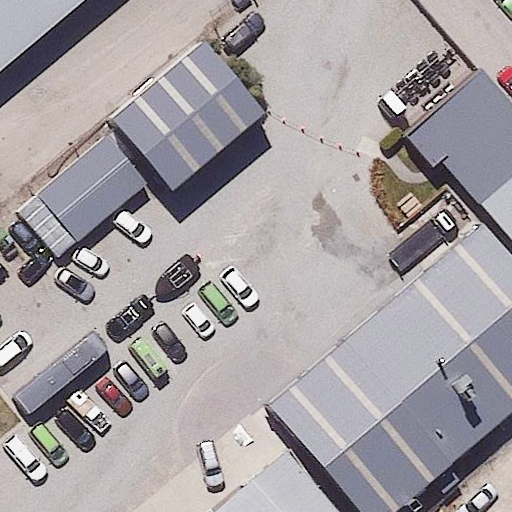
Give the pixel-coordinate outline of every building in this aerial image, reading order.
[(0,0),(0,66),(75,0),(0,0)] [(245,117),(183,45),(92,124),(155,195),(245,117)] [(511,118),(472,72),(395,137),(423,171),(433,162),(511,253),(511,118)] [(140,186),(99,137),(13,211),(49,260),(140,186)] [(388,511),(511,405),(511,269),(474,225),(255,415),(338,511),(388,511)] [(329,511),(279,452),(208,511),(329,511)]
